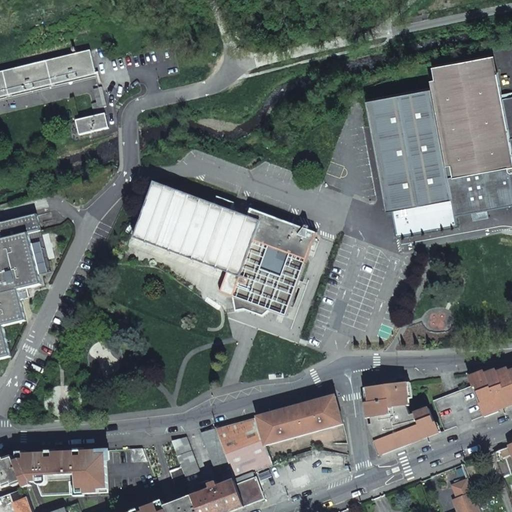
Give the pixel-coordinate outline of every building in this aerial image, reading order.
[(90,49),(0,70),(0,94),(95,71),(90,49)] [(511,97),(508,98),(503,71),(497,73),(494,55),(439,66),(443,87),(373,99),(393,209),(398,208),(403,236),(462,225),(461,215),(511,205),(511,97)] [(94,89),(97,103),(101,102),(102,107),(106,106),(101,87),(94,89)] [(102,107),(101,102),(97,103),(91,105),(94,116),(74,120),(78,135),(89,132),(107,128),(102,107)] [(225,291),(254,301),(289,315),(319,232),(313,230),(256,208),(253,214),(160,179),(139,237),(231,272),(225,291)] [(0,359),(12,356),(9,343),(4,325),(29,319),(23,297),(23,295),(22,291),(31,289),(30,287),(44,284),(38,260),(31,234),(31,232),(44,229),(40,215),(5,223),(0,224),(0,238),(0,239),(0,359)] [(22,291),(23,295),(23,297),(27,297),(32,296),(31,289),(22,291)] [(511,367),(470,374),(474,385),(475,387),(477,387),(482,402),(480,403),(484,415),(511,404),(511,367)] [(413,397),(411,382),(369,388),(370,402),(367,403),(369,424),(376,442),(378,442),(383,454),(439,432),(430,408),(411,415),(408,406),(410,405),(409,398),(413,397)] [(475,387),(474,385),(434,399),(445,430),(484,415),(480,403),(475,387)] [(255,417),(263,440),(342,423),(337,400),(255,417)] [(272,465),(263,440),(255,417),(215,429),(235,479),(253,473),(272,465)] [(188,484),(198,511),(230,511),(244,507),(235,479),(215,429),(200,433),(216,473),(223,471),(227,483),(219,487),(217,482),(211,484),(209,480),(200,483),(199,480),(188,484)] [(185,437),(171,441),(181,466),(186,478),(199,472),(185,437)] [(499,456),(511,451),(510,446),(497,451),(499,456)] [(43,498),(108,494),(106,449),(58,451),(32,453),(13,454),(14,457),(23,481),(26,489),(37,482),(43,498)] [(0,485),(12,482),(12,485),(23,481),(14,457),(6,459),(6,458),(0,459),(0,485)] [(181,501),(165,507),(167,511),(198,511),(188,484),(186,478),(181,466),(169,471),(181,501)] [(235,479),(244,507),(266,499),(258,476),(254,477),(253,473),(235,479)] [(481,511),(475,496),(474,492),(455,500),(460,511),(481,511)] [(33,511),(29,499),(28,498),(15,502),(17,511),(33,511)]
